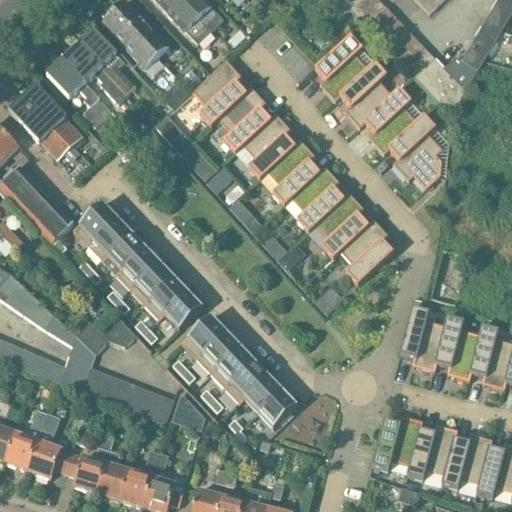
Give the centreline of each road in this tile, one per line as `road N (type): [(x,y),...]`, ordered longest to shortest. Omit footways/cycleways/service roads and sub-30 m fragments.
road 1 (residential): [(246,52),(417,236),(386,361),(359,395)]
road 2 (residential): [(82,209),(109,186),(302,383),(359,395)]
road 3 (residential): [(359,395),(511,426)]
road 4 (residential): [(359,395),(326,511)]
